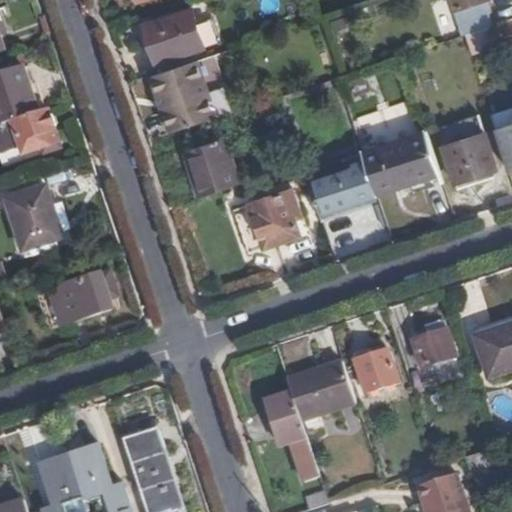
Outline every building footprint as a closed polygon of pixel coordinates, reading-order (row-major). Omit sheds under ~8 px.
[(460,0),(470,32),(499,23),(491,0),(460,0)] [(184,10),(181,1),(144,13),(147,21),(184,10)] [(195,6),(184,10),(147,21),(160,60),(207,44),(195,6)] [(354,23),(351,13),(337,17),(340,27),(354,23)] [(501,22),(499,23),(470,32),(467,33),(474,53),(507,42),(501,22)] [(306,68),(325,62),(331,60),(324,36),(299,44),(299,47),(306,66),(306,68)] [(306,66),(299,47),(285,51),(291,70),(306,66)] [(219,53),(203,58),(222,114),(239,109),(219,53)] [(164,93),(177,129),(222,114),(203,58),(158,73),(164,93)] [(329,72),(325,62),(306,68),(309,78),(329,72)] [(0,126),(38,115),(24,72),(0,78),(0,126)] [(0,126),(0,156),(9,154),(12,162),(38,153),(61,145),(50,111),(38,115),(0,126)] [(499,129),(511,169),(511,121),(510,125),(499,129)] [(431,130),(369,150),(383,192),(445,173),(431,130)] [(199,173),(205,193),(245,180),(230,132),(196,144),(204,171),(199,173)] [(491,141),(452,153),(464,189),(501,176),(491,141)] [(190,147),(199,173),(204,171),(196,144),(190,147)] [(383,192),(369,150),(348,157),(353,170),(317,182),(327,210),(383,192)] [(0,170),(38,159),(38,153),(12,162),(9,154),(0,156),(0,170)] [(46,187),(11,199),(28,252),(63,240),(46,187)] [(310,213),(301,188),(243,207),(256,250),(309,232),(303,216),(310,213)] [(337,252),(362,249),(360,225),(335,227),(337,252)] [(0,286),(8,284),(2,267),(0,267),(0,286)] [(109,289),(118,286),(113,271),(53,293),(65,327),(117,309),(114,301),(109,289)] [(123,297),(118,286),(109,289),(114,301),(123,297)] [(65,327),(53,293),(41,297),(54,331),(65,327)] [(0,332),(10,330),(0,300),(0,332)] [(498,375),(511,370),(511,325),(485,335),(498,375)] [(473,372),(467,353),(461,354),(453,328),(421,339),(429,365),(441,362),(448,381),(473,372)] [(408,381),(398,347),(363,358),(374,392),(408,381)] [(364,401),(351,363),(296,380),(299,388),(309,419),(364,401)] [(309,419),(299,388),(273,398),(289,444),(295,442),(309,480),(328,474),(309,419)] [(161,432),(126,442),(148,511),(172,511),(186,508),(161,432)] [(478,472),(505,463),(500,447),(498,448),(473,456),(478,472)] [(101,450),(72,459),(88,511),(132,511),(125,487),(114,490),(101,450)] [(88,511),(72,459),(41,468),(54,510),(46,511),(88,511)] [(478,511),(464,469),(426,484),(435,511),(478,511)] [(318,507),(337,501),(333,489),(314,496),(318,507)] [(0,507),(0,511),(28,511),(25,499),(0,507)]
